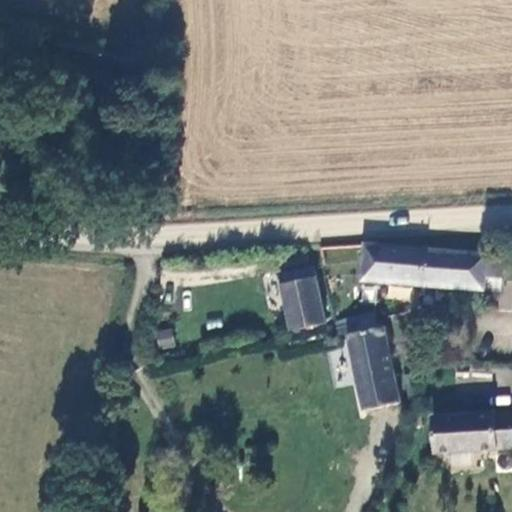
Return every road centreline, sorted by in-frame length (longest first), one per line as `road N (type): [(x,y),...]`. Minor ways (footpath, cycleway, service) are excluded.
road 1 (tertiary): [(0,228),(149,240),(511,219)]
road 2 (unknown): [(149,240),(123,328),(146,386),(193,402),(328,396)]
